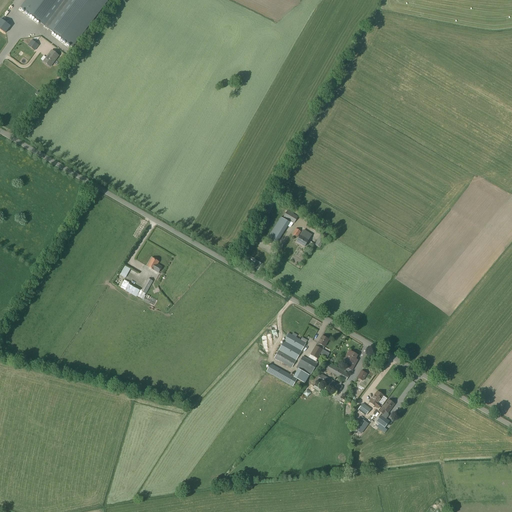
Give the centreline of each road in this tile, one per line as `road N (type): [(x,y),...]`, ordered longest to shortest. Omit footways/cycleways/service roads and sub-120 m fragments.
road 1 (unclassified): [(511,423),(0,130)]
road 2 (track): [(138,396),(189,406),(279,314)]
